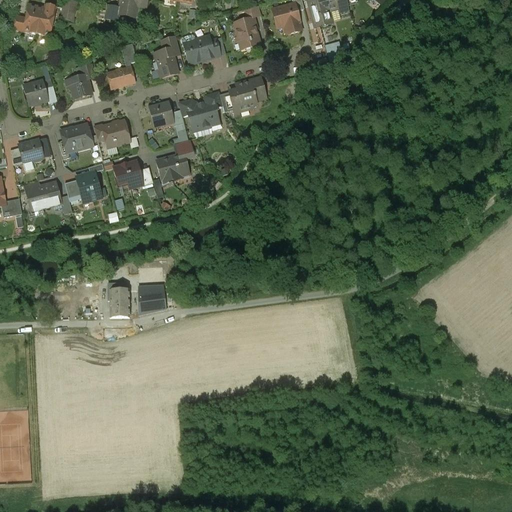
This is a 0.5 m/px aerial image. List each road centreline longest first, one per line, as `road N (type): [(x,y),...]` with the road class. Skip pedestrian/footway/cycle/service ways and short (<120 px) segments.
road 1 (residential): [(511,181),(383,277),(320,295),(134,323),(0,328)]
road 2 (residential): [(0,79),(7,116),(31,128),(275,62),(304,63)]
